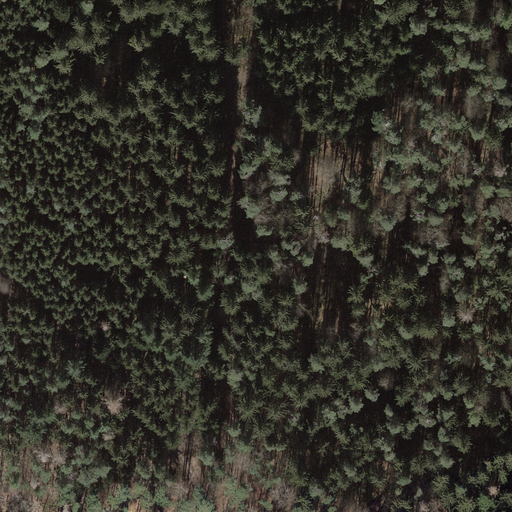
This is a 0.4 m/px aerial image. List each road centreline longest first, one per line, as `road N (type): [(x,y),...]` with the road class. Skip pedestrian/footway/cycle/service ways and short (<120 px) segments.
road 1 (track): [(219,0),(238,212),(183,450)]
road 2 (track): [(0,265),(71,326),(166,444),(183,450),(214,511)]
road 3 (track): [(397,511),(474,452),(511,380)]
